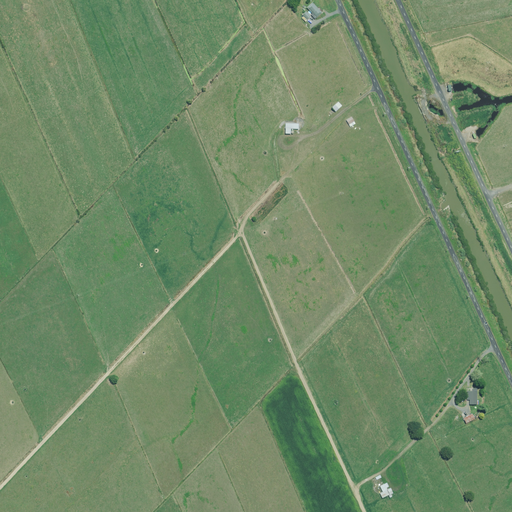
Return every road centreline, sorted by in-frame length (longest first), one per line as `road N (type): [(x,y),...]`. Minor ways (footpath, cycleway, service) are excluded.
road 1 (unclassified): [(511,385),(337,0)]
road 2 (unclassified): [(396,0),(511,257)]
